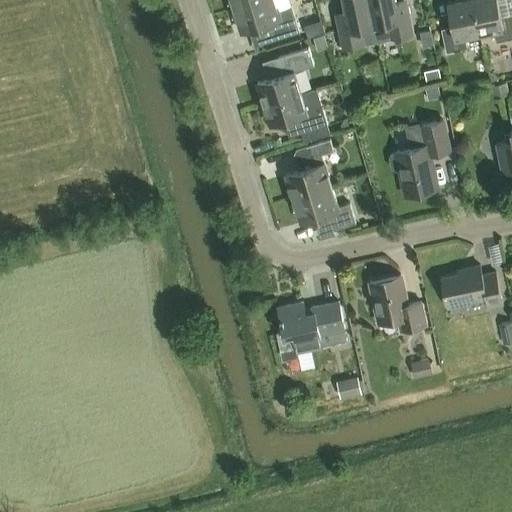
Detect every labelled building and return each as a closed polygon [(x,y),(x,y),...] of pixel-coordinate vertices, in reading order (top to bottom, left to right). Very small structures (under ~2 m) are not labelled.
[(231,0),(234,8),(260,0),(231,0)] [(274,0),(260,0),(234,8),(242,32),(268,24),(273,40),(300,32),(292,6),(278,11),(274,0)] [(375,25),(369,0),(344,0),(348,19),(336,22),(342,49),(367,44),(378,41),(375,25)] [(409,6),(397,9),(395,0),(369,0),(375,25),(378,41),(391,39),(414,34),(409,6)] [(465,36),(479,33),(472,0),(454,0),(448,1),(453,26),(441,29),(446,52),(468,48),(465,36)] [(472,0),(479,33),(494,30),(496,42),(511,38),(511,13),(501,16),(497,0),(472,0)] [(321,21),(306,26),(309,36),(324,32),(321,21)] [(324,34),(314,38),(318,50),(328,47),(324,34)] [(301,92),(294,71),(314,65),(309,47),(278,57),(283,74),(257,82),(264,104),(301,92)] [(424,70),(427,81),(441,78),(439,67),(424,70)] [(507,81),(490,85),(493,97),(510,93),(507,81)] [(439,83),(426,86),(428,98),(442,94),(439,83)] [(270,125),(286,120),(290,136),(301,132),(304,140),(330,132),(317,87),(301,92),(264,104),(270,125)] [(511,109),(510,110),(511,120),(511,129),(510,130),(511,139),(496,143),(503,173),(511,170),(511,109)] [(410,148),(396,151),(396,152),(392,153),(390,156),(392,167),(395,170),(400,169),(406,195),(438,188),(430,153),(437,151),(437,153),(450,150),(443,120),(406,128),(410,148)] [(330,139),(307,146),(298,149),(296,152),(298,161),(302,164),(303,168),(286,174),(293,198),(332,186),(322,153),(334,150),(330,139)] [(332,186),(293,198),(301,222),(317,217),(323,236),(334,233),(333,229),(356,223),(350,203),(338,206),(332,186)] [(489,308),(503,305),(496,272),(482,275),(480,265),(465,268),(466,272),(441,277),(448,307),(486,298),(489,308)] [(401,330),(426,325),(421,301),(407,304),(401,274),(370,281),(379,323),(399,319),(401,330)] [(278,307),(283,331),(277,332),(282,354),(297,351),(323,346),(322,344),(347,339),(345,329),(339,301),(305,309),(303,301),(278,307)] [(511,320),(499,323),(504,343),(511,341),(511,320)] [(429,357),(411,361),(414,376),(432,372),(429,357)] [(358,375),(337,380),(340,396),(362,392),(358,375)]
